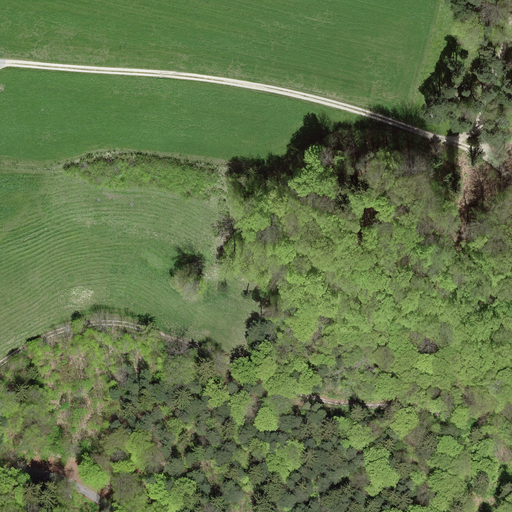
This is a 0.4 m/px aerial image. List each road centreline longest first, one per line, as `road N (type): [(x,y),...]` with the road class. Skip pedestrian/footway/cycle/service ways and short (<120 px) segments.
road 1 (track): [(511,427),(338,404),(122,325),(52,333),(0,363)]
road 2 (track): [(0,62),(305,96),(475,149)]
road 3 (track): [(229,511),(103,458),(76,462),(67,480)]
road 4 (track): [(511,179),(475,149),(511,20)]
road 5 (residential): [(0,473),(67,480),(118,511)]
